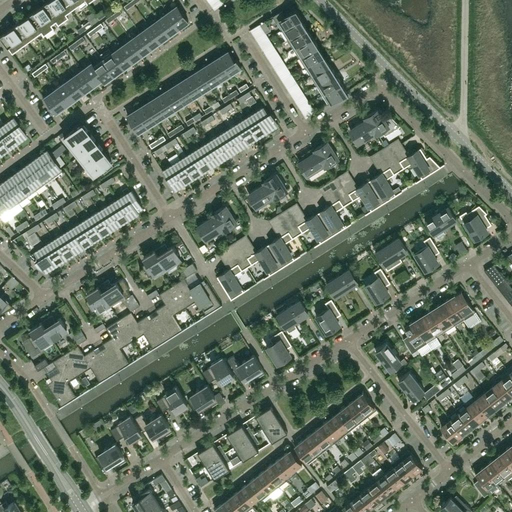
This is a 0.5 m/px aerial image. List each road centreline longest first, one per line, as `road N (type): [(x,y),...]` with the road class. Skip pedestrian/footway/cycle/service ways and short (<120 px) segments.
road 1 (residential): [(162,460),(349,341)]
road 2 (residential): [(511,219),(379,84)]
road 3 (residential): [(448,471),(349,341)]
road 4 (residential): [(170,217),(306,131)]
road 5 (residential): [(45,296),(170,217)]
road 6 (secondary): [(80,508),(0,387)]
road 7 (residential): [(349,341),(464,265)]
